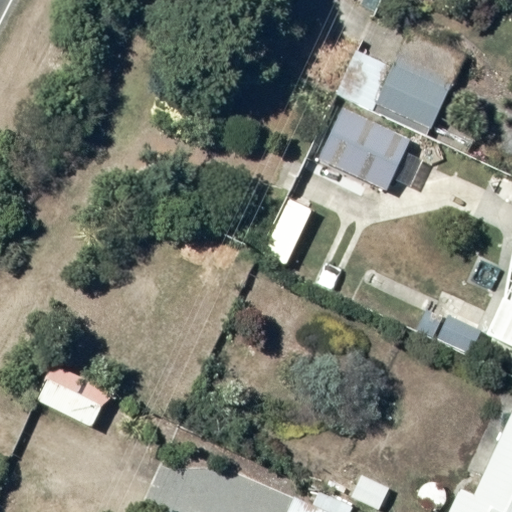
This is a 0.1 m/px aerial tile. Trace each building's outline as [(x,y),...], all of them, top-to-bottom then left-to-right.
[(455,58),(395,32),(382,63),(362,110),(422,135),(455,58)] [(403,139),(332,106),(308,158),(379,191),(403,139)] [(340,221),(279,195),(253,256),(330,288),(349,242),(333,236),(340,221)] [(511,230),(506,243),(511,245),(511,267),(477,341),(511,357),(511,230)] [(438,300),(365,269),(349,307),(462,355),(482,309),(441,291),(438,300)] [(511,511),(511,411),(507,409),(467,498),(453,492),(443,511),(511,511)] [(359,511),(290,483),(277,511),(359,511)]
